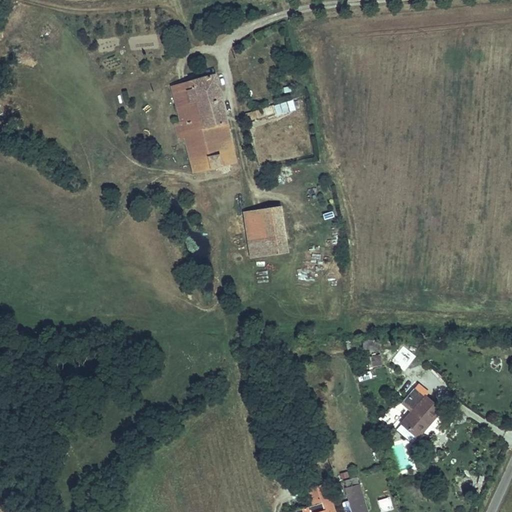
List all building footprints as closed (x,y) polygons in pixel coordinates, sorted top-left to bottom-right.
[(165,83),(174,118),(179,140),(186,169),(231,158),(210,71),(165,83)] [(283,113),(296,108),(292,99),(279,103),(283,113)] [(273,114),(280,113),(278,103),(271,105),(273,114)] [(257,112),(256,106),(242,110),(243,116),(257,112)] [(179,140),(174,118),(168,120),(174,141),(179,140)] [(272,202),(240,207),(245,239),(277,235),(272,202)] [(382,349),(382,341),(366,340),(365,348),(382,349)] [(369,365),(381,366),(381,356),(369,356),(369,365)] [(358,373),(359,380),(372,378),(371,371),(358,373)] [(403,414),(394,426),(411,439),(432,413),(417,400),(421,395),(411,387),(395,406),(403,414)] [(394,426),(390,430),(387,434),(404,448),(406,446),(411,439),(394,426)] [(309,485),(312,496),(327,491),(324,479),(309,485)] [(363,511),(358,488),(343,492),(348,511),(363,511)] [(312,496),(314,501),(320,499),(324,510),(332,507),(327,491),(312,496)] [(333,511),(332,507),(324,510),(320,499),(314,501),(297,508),(298,511),(333,511)]
